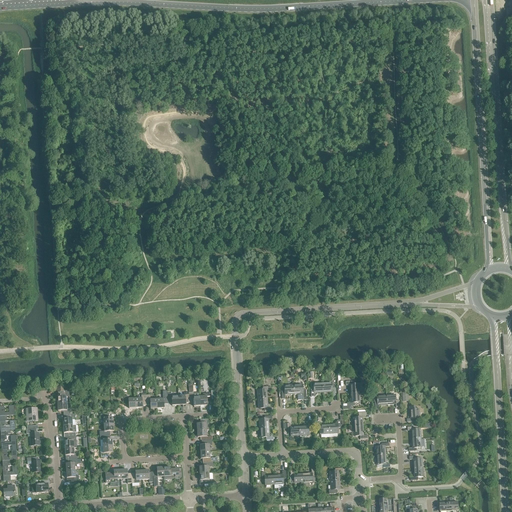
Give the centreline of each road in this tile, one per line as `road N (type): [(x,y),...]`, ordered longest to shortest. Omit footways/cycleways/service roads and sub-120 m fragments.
road 1 (secondary): [(0,6),(400,0)]
road 2 (tertiary): [(242,457),(234,318),(402,304)]
road 3 (secondary): [(511,269),(489,29)]
road 4 (secondary): [(475,36),(488,270)]
road 5 (secondary): [(490,314),(504,511)]
road 6 (unclassified): [(58,508),(188,499)]
road 7 (residential): [(359,480),(401,474),(397,421),(372,419)]
